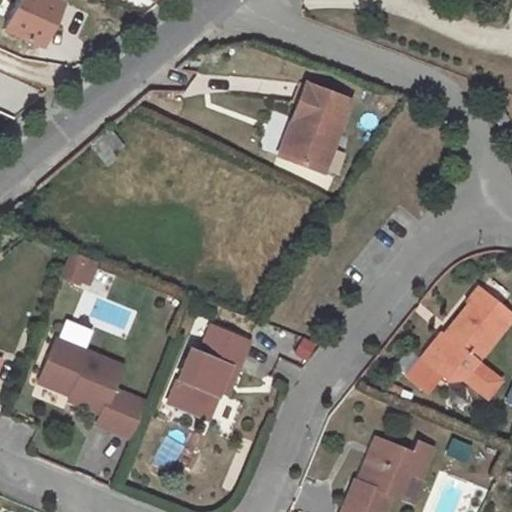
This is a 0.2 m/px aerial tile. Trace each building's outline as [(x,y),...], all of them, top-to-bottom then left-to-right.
[(62,3),(55,0),(18,0),(6,28),(42,45),(62,3)] [(302,75),(288,109),(297,113),(283,152),(321,165),(349,92),(302,75)] [(511,121),(511,104),(511,103),(503,110),(511,122),(511,121)] [(273,148),(283,152),(297,113),(288,109),(273,148)] [(91,254),(72,246),(62,270),(80,277),(82,274),(91,254)] [(91,254),(82,274),(91,278),(100,257),(91,254)] [(446,327),(433,343),(446,353),(439,363),(453,374),(468,373),(511,318),(511,304),(483,281),(472,295),(474,297),(454,321),(459,325),(452,333),(448,329),(446,327)] [(250,333),(212,317),(201,344),(191,340),(168,395),(208,412),(220,383),(231,358),(239,361),(250,333)] [(459,325),(454,321),(448,329),(452,333),(459,325)] [(121,357),(54,331),(40,370),(72,382),(70,388),(69,392),(102,405),(98,416),(114,421),(115,419),(127,386),(112,380),(121,357)] [(446,353),(433,343),(425,352),(439,363),(446,353)] [(239,361),(231,358),(220,383),(228,386),(239,361)] [(72,382),(40,370),(37,375),(70,388),(72,382)] [(126,388),(115,419),(131,424),(143,395),(126,388)] [(184,470),(199,437),(170,424),(154,457),(184,470)] [(398,440),(387,435),(380,453),(391,458),(398,440)] [(416,447),(398,440),(391,458),(380,453),(369,479),(361,476),(359,474),(346,505),(361,511),(385,511),(394,491),(401,493),(412,468),(424,472),(436,443),(421,436),(416,447)] [(466,460),(472,445),(452,436),(445,451),(466,460)] [(380,453),(372,450),(361,476),(369,479),(380,453)]
